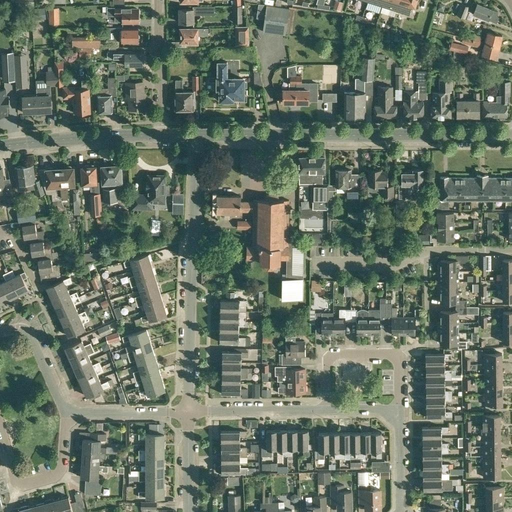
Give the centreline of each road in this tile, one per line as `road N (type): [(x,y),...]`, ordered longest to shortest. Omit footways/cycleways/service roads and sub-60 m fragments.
road 1 (tertiary): [(198,135),(511,137)]
road 2 (residential): [(188,410),(198,135)]
road 3 (residential): [(400,410),(399,362),(380,355),(327,355),(328,410)]
road 4 (residential): [(0,427),(21,485),(62,470),(66,413)]
road 5 (tertiary): [(0,146),(162,136)]
road 6 (residential): [(328,410),(188,410)]
road 7 (residential): [(162,136),(156,0)]
road 8 (residential): [(188,410),(66,413)]
road 9 (residential): [(66,413),(29,329),(0,334)]
